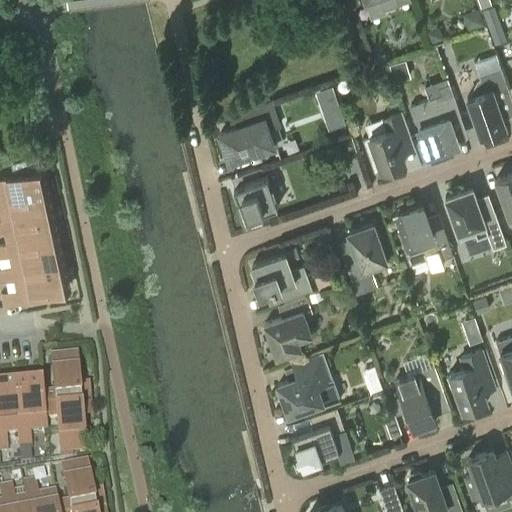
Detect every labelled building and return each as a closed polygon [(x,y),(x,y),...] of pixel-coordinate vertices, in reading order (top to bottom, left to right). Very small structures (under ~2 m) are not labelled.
[(378,0),(382,9),(406,0),(378,0)] [(480,8),(492,44),(504,40),(492,4),(480,8)] [(477,8),(461,11),(465,27),(480,23),(477,8)] [(425,31),(429,42),(441,38),(437,27),(425,31)] [(373,57),(375,64),(387,60),(384,53),(373,57)] [(390,64),(394,80),(408,76),(403,60),(390,64)] [(373,85),(390,80),(385,63),(368,68),(373,85)] [(505,126),(490,84),(505,79),(500,66),(478,73),(480,80),(478,81),(473,92),(473,94),(467,97),(480,135),(487,132),(490,135),(498,132),(498,128),(505,126)] [(458,143),(449,118),(460,114),(451,90),(410,104),(427,153),(458,143)] [(276,147),(270,130),(279,126),(271,102),(243,112),(247,123),(220,133),(230,160),(265,148),(265,151),(276,147)] [(324,117),(328,129),(345,123),(341,111),(324,117)] [(363,138),(374,171),(381,169),(381,170),(405,161),(398,141),(411,137),(402,111),(388,115),(392,127),(369,135),(369,136),(363,138)] [(364,131),(388,124),(385,115),(362,122),(364,131)] [(351,134),(337,139),(342,154),(356,149),(351,134)] [(0,207),(0,206),(0,204),(46,194),(41,170),(0,178),(0,207)] [(511,223),(511,172),(496,178),(511,223)] [(272,186),(270,187),(267,177),(233,188),(244,219),(277,207),(274,197),(276,196),(272,186)] [(472,186),(445,196),(459,238),(475,232),(476,237),(487,233),(492,248),(506,243),(494,210),(482,214),(472,186)] [(5,228),(51,218),(46,194),(0,204),(0,206),(0,207),(3,220),(0,220),(0,231),(5,231),(5,228)] [(441,258),(452,254),(444,229),(432,233),(422,204),(397,213),(403,228),(398,230),(409,264),(427,257),(431,269),(443,265),(441,258)] [(10,251),(56,241),(51,218),(5,228),(5,231),(8,243),(0,245),(0,256),(10,254),(10,251)] [(374,277),(370,266),(387,260),(373,222),(347,231),(355,252),(344,256),(354,284),(374,277)] [(15,275),(61,265),(56,241),(10,251),(10,254),(13,267),(0,269),(0,280),(15,278),(15,275)] [(310,288),(302,266),(291,270),(285,253),(251,265),(256,277),(254,278),(259,293),(272,288),(273,290),(276,289),(280,299),(310,288)] [(21,299),(67,289),(61,265),(15,275),(15,278),(18,290),(2,294),(4,304),(21,301),(21,299)] [(339,282),(334,269),(314,276),(319,290),(339,282)] [(320,291),(309,294),(312,301),(322,298),(320,291)] [(276,356),(300,347),(297,338),(311,334),(304,314),(312,312),(306,294),(283,302),(287,315),(264,323),(276,356)] [(473,299),(477,312),(489,308),(485,295),(473,299)] [(465,330),(469,340),(481,336),(477,326),(465,330)] [(511,334),(495,340),(501,357),(499,361),(503,371),(507,372),(511,387),(511,334)] [(477,409),(476,405),(487,401),(477,375),(489,371),(481,348),(460,355),(464,367),(449,372),(450,374),(447,376),(450,387),(454,385),(462,410),(465,409),(466,413),(477,409)] [(288,413),(321,401),(322,404),(320,404),(321,406),(340,399),(340,397),(339,398),(332,379),(328,380),(319,355),(293,365),(297,377),(278,384),(288,413)] [(55,394),(43,395),(44,408),(81,404),(77,356),(51,359),(55,394)] [(434,365),(396,379),(402,395),(391,399),(396,415),(407,411),(413,427),(435,420),(431,409),(448,402),(434,365)] [(367,382),(370,392),(382,388),(378,378),(367,382)] [(22,434),(18,434),(20,450),(31,449),(29,433),(46,431),(45,420),(44,408),(43,395),(42,384),(17,386),(22,434)] [(22,434),(17,386),(0,387),(0,451),(7,451),(5,435),(18,434),(22,434)] [(81,404),(44,408),(45,420),(57,419),(60,454),(86,452),(81,404)] [(340,457),(352,453),(336,406),(309,416),(313,427),(291,435),(296,449),(293,450),(296,459),(299,458),(301,463),(337,451),(340,457)] [(399,429),(395,418),(386,422),(390,432),(399,429)] [(505,489),(508,496),(511,494),(511,467),(505,449),(494,453),(492,448),(467,458),(472,472),(465,475),(472,496),(480,493),(481,498),(505,489)] [(68,503),(57,506),(58,511),(89,511),(96,511),(87,464),(62,469),(68,503)] [(407,479),(418,511),(433,511),(446,508),(447,511),(462,511),(452,481),(439,485),(433,469),(407,479)] [(58,511),(57,506),(54,494),(37,498),(34,482),(23,484),(26,500),(30,499),(32,511),(58,511)] [(403,511),(393,484),(379,489),(387,511),(403,511)] [(7,504),(8,511),(32,511),(30,499),(26,500),(14,502),(11,486),(0,488),(0,489),(3,504),(7,504)] [(313,511),(344,511),(341,502),(313,511)]
